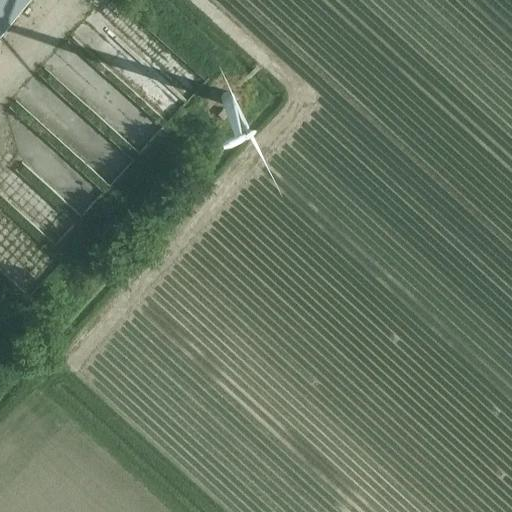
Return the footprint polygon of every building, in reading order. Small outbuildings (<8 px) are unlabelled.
[(0,0),(0,30),(27,0),(0,0)] [(85,0),(119,30),(132,15),(114,0),(85,0)] [(118,79),(137,63),(88,8),(70,25),(118,79)] [(37,70),(13,86),(29,110),(34,107),(45,123),(55,116),(61,125),(69,119),(37,70)] [(38,166),(77,207),(97,187),(70,158),(83,145),(59,121),(44,135),(57,149),(38,166)] [(0,156),(0,185),(17,198),(31,179),(0,156)] [(17,207),(49,237),(66,218),(34,189),(17,207)] [(0,219),(10,200),(0,195),(0,219)]
